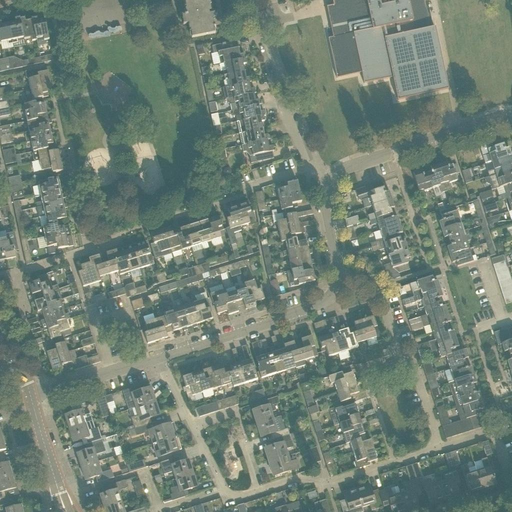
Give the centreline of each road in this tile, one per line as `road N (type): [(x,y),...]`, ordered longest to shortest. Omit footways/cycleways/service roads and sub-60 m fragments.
road 1 (residential): [(438,446),(327,485),(297,479),(255,492),(231,489)]
road 2 (residential): [(438,446),(375,286),(337,275)]
road 3 (residential): [(156,358),(317,305),(337,288),(337,275)]
road 4 (residential): [(326,182),(347,165),(511,117)]
road 5 (residential): [(306,166),(263,37),(271,0)]
road 6 (residential): [(231,489),(156,358)]
road 7 (unclassified): [(66,511),(32,393)]
